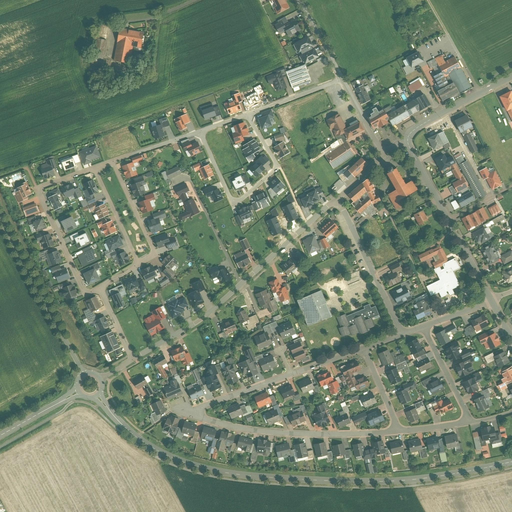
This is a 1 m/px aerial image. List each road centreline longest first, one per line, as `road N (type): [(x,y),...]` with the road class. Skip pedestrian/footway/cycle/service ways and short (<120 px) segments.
road 1 (tertiary): [(511,461),(397,481),(217,471),(144,442),(96,395)]
road 2 (residential): [(397,431),(272,433),(207,419),(200,414),(205,403),(290,373)]
road 3 (residential): [(132,360),(213,310),(336,200)]
road 4 (residential): [(99,287),(85,293),(36,189),(94,168)]
road 5 (residential): [(249,114),(276,166),(241,199),(229,197),(199,131)]
road 6 (tertiary): [(407,141),(490,300)]
road 7 (unclassified): [(84,374),(0,217)]
road 8 (residential): [(336,200),(402,333)]
road 9 (tertiary): [(407,141),(414,129),(511,76)]
road 10 (residential): [(112,161),(154,253),(138,264)]
